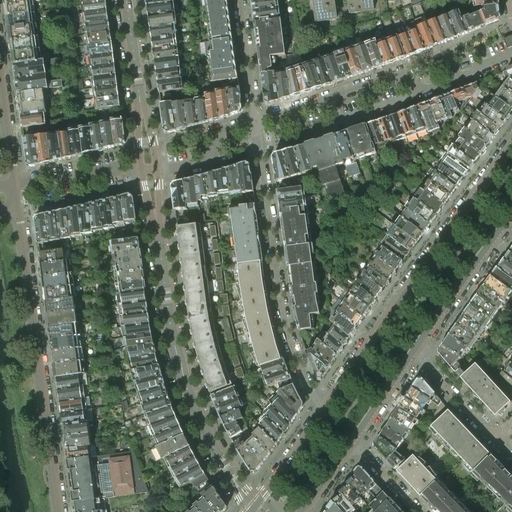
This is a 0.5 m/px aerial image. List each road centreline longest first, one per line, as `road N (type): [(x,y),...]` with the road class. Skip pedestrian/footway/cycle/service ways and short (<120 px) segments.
road 1 (residential): [(511,147),(326,408)]
road 2 (residential): [(60,511),(18,207)]
road 3 (tertiary): [(249,511),(184,384),(156,225)]
road 4 (residential): [(254,122),(286,330),(311,393),(326,408)]
road 5 (residential): [(511,53),(428,89),(395,74),(254,122)]
road 6 (residential): [(411,352),(511,214)]
road 7 (residential): [(326,408),(250,511)]
road 8 (residential): [(495,442),(411,352)]
road 9 (residential): [(238,0),(254,122)]
